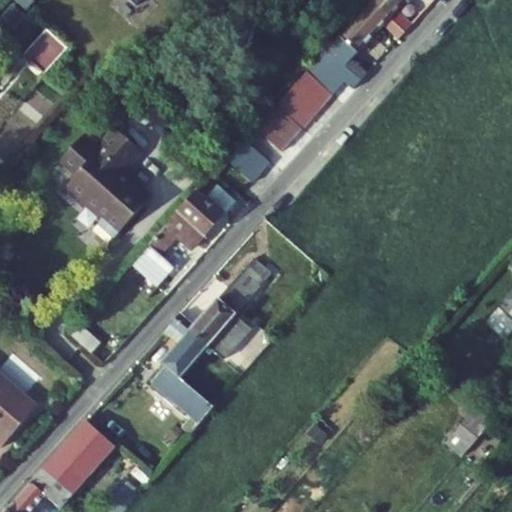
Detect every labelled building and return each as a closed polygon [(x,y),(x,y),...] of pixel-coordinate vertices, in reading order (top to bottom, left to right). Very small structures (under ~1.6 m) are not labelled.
[(396,11),(405,0),(372,0),(371,1),(404,33),(412,25),(396,11)] [(346,82),(354,89),(368,74),(362,69),(356,76),(345,66),(351,60),(383,25),(399,39),(404,33),(371,1),(307,72),(333,95),(346,82)] [(5,12),(15,20),(24,10),(14,2),(5,12)] [(45,76),(68,49),(47,30),(24,56),(27,59),(45,76)] [(1,83),(4,86),(27,59),(24,56),(1,83)] [(356,76),(362,69),(351,60),(345,66),(356,76)] [(333,96),(307,72),(297,83),(323,107),(333,96)] [(297,83),(287,93),(313,117),(323,107),(297,83)] [(277,104),(303,128),(313,117),(287,93),(277,104)] [(303,128),(277,104),(257,128),(282,151),(303,128)] [(118,130),(115,128),(101,143),(104,145),(118,130)] [(92,129),(86,136),(96,145),(102,139),(92,129)] [(141,152),(118,130),(104,145),(100,150),(84,136),(62,161),(78,175),(66,188),(86,206),(87,205),(103,219),(99,224),(115,238),(147,204),(147,194),(123,173),(141,152)] [(272,164),(247,141),(237,152),(262,175),(272,164)] [(262,175),(237,152),(227,162),(252,185),(262,175)] [(236,203),(217,186),(207,197),(226,214),(236,203)] [(177,236),(179,237),(192,250),(223,216),(197,192),(129,268),(134,272),(136,269),(158,287),(174,269),(161,257),(166,251),(164,249),(177,236)] [(164,249),(166,251),(179,237),(177,236),(164,249)] [(181,314),(175,319),(208,348),(224,360),(251,329),(235,316),(271,274),(253,259),(195,326),(181,314)] [(511,293),(499,308),(511,320),(511,293)] [(181,380),(208,348),(175,319),(164,333),(178,346),(162,366),(165,369),(152,383),(191,417),(182,429),(190,436),(214,408),(181,380)] [(0,412),(19,392),(0,375),(0,412)] [(37,407),(19,392),(0,412),(0,445),(2,448),(37,407)] [(447,443),(463,456),(492,422),(476,408),(447,443)] [(43,469),(73,495),(116,447),(86,421),(43,469)] [(31,511),(46,496),(61,509),(73,495),(43,469),(4,511),(31,511)]
